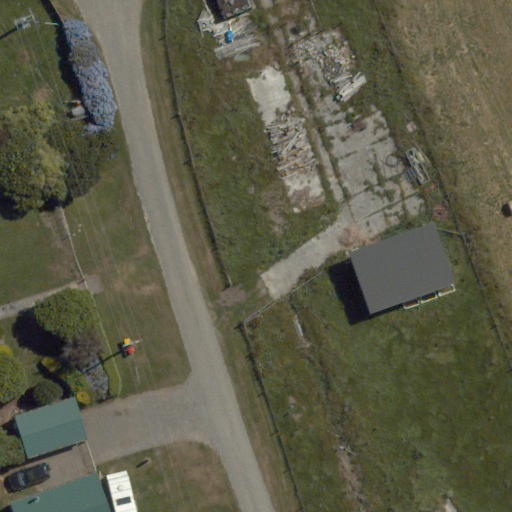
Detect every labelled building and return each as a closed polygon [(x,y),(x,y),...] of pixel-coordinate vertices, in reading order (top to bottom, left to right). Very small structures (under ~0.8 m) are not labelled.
[(210,0),(218,19),(269,0),(210,0)] [(282,23),(230,41),(286,209),(338,192),(282,23)] [(418,216),(341,241),(361,303),(438,277),(418,216)] [(66,390),(8,410),(23,454),(81,433),(66,390)] [(158,511),(141,462),(38,498),(42,511),(86,511),(102,507),(103,511),(158,511)]
